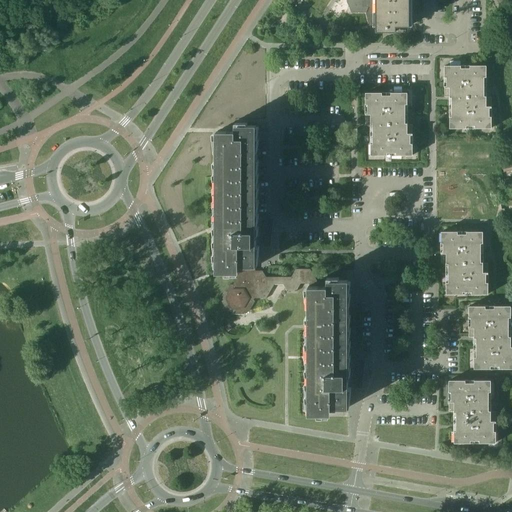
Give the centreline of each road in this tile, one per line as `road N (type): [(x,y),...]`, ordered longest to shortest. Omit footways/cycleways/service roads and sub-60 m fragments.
road 1 (residential): [(353,489),(379,365),(377,300),(361,280),(361,227),(292,226),(278,213),(274,83),(283,75),(341,75),(355,69),(355,50),(462,51),(462,30)]
road 2 (secondary): [(205,440),(168,288),(120,187)]
road 3 (secondary): [(68,207),(87,323),(148,458)]
road 4 (secondary): [(121,175),(235,0)]
road 5 (secondary): [(210,0),(154,86),(99,144)]
road 6 (secondary): [(211,486),(349,511)]
road 7 (secondary): [(353,489),(217,466)]
road 8 (secondary): [(478,511),(353,489)]
